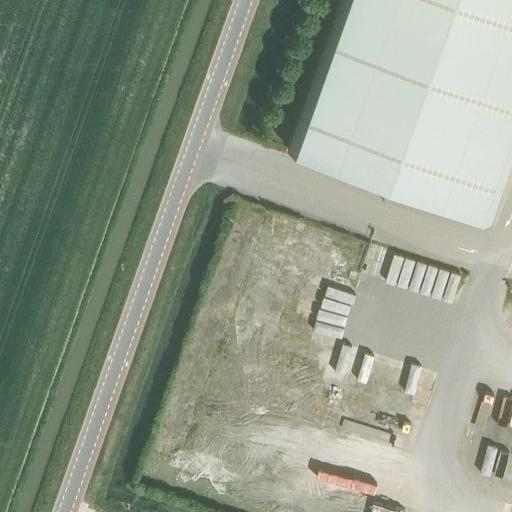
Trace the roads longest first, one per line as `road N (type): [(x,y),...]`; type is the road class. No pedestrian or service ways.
road 1 (tertiary): [(65,511),(246,0)]
road 2 (unknown): [(190,156),(450,257),(488,263),(511,252)]
